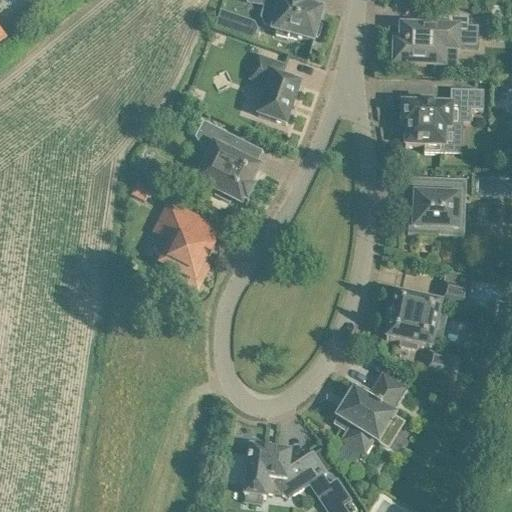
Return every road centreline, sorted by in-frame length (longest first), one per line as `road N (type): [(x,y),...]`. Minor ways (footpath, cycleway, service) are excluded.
road 1 (residential): [(227,383),(256,406),(299,395),(319,375),(346,321),(367,235),(352,67)]
road 2 (residential): [(227,383),(222,312),(281,218),(352,67)]
road 3 (residential): [(156,511),(189,393),(227,383)]
